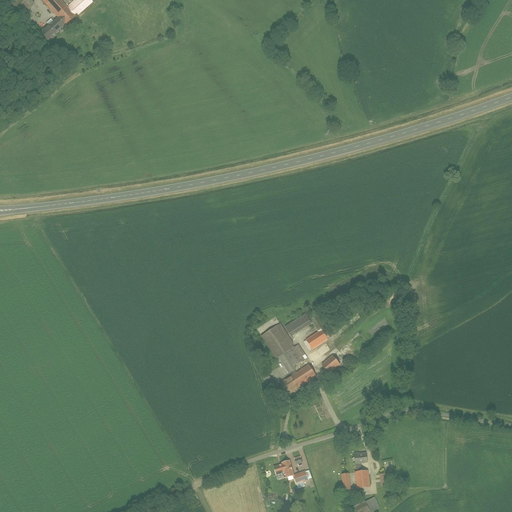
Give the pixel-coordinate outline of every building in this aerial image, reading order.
[(57,18),(39,33),(47,42),(92,2),(90,0),(75,0),(67,7),(60,0),(43,0),(43,1),(57,18)] [(314,317),(311,320),(307,314),(286,327),(292,337),(313,323),(318,332),(304,341),(311,352),(329,340),(314,317)] [(288,396),(317,376),(309,364),(292,376),(292,375),(291,373),(294,371),(292,368),(308,358),(299,344),(295,346),(281,324),(261,336),(284,372),(277,376),(281,382),(280,383),(288,396)] [(322,365),(328,372),(340,363),(334,355),(322,365)] [(357,489),(371,488),(369,471),(368,471),(367,463),(368,463),(367,453),(355,454),(356,465),(357,465),(357,472),(355,472),(357,489)] [(295,458),(297,464),(303,462),(301,456),(295,458)] [(287,478),(294,476),(296,485),(309,481),(306,471),(295,475),(291,460),(282,463),(282,464),(274,466),(277,475),(279,480),(286,477),(287,478)] [(351,488),(350,474),(342,475),(343,489),(351,488)] [(354,507),(355,511),(377,511),(382,510),(376,497),(354,507)]
